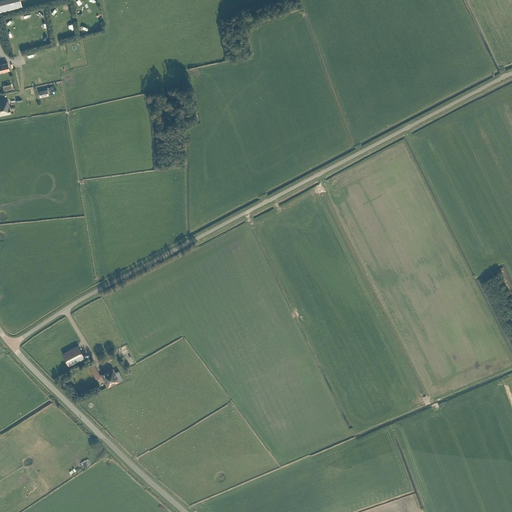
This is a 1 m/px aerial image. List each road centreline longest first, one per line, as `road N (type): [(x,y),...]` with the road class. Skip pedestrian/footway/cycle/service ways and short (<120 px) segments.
road 1 (unclassified): [(11,344),(101,287),(511,73)]
road 2 (unclassified): [(184,511),(11,344)]
road 3 (track): [(8,59),(58,53),(54,21),(95,13)]
